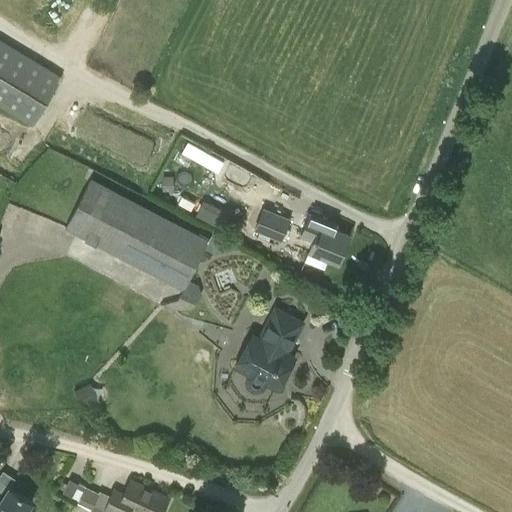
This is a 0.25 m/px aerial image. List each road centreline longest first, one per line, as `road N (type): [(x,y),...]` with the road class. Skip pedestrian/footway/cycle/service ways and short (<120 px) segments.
road 1 (unclassified): [(278,511),(329,427),(505,0)]
road 2 (track): [(261,511),(189,481),(0,434)]
road 3 (track): [(329,427),(465,511)]
